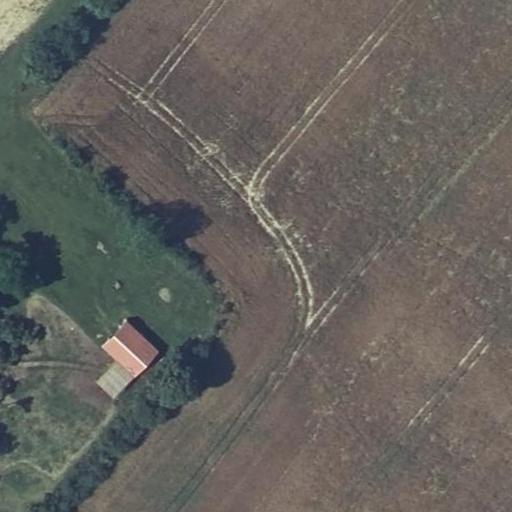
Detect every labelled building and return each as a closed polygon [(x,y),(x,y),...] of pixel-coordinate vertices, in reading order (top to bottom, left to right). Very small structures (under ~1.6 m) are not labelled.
[(7,311),(39,339),(54,321),(24,293),(7,311)] [(100,341),(115,355),(97,375),(115,392),(160,345),(126,313),(100,341)] [(54,321),(39,339),(60,358),(76,338),(54,321)] [(14,352),(21,358),(33,345),(26,339),(14,352)] [(33,345),(21,358),(47,379),(58,367),(33,345)]
